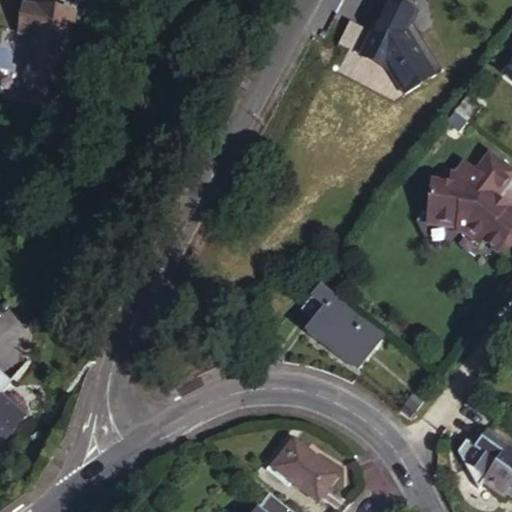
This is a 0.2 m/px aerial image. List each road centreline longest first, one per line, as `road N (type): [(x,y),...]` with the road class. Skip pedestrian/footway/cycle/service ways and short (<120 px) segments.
road 1 (residential): [(100,478),(109,373),(307,0)]
road 2 (residential): [(100,478),(199,408),(273,388),(352,408),(402,456)]
road 3 (track): [(402,456),(511,306)]
